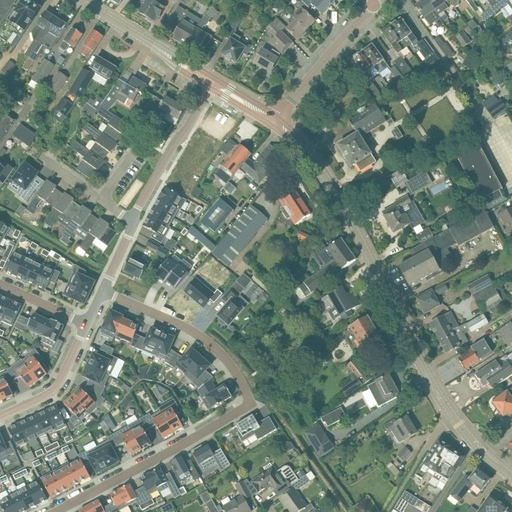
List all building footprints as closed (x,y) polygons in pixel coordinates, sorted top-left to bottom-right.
[(13,11),(0,29),(0,38),(6,42),(14,48),(25,32),(31,23),(40,8),(33,3),(34,2),(31,0),(24,0),(16,13),(13,11)] [(0,0),(0,22),(12,7),(14,8),(16,5),(15,4),(17,0),(0,0)] [(159,17),(164,9),(165,8),(151,0),(141,0),(135,9),(139,12),(138,13),(147,18),(146,20),(152,23),(156,16),(159,17)] [(302,0),(302,1),(313,13),(317,9),(322,14),(331,5),(325,0),(302,0)] [(438,26),(443,23),(426,0),(424,0),(416,6),(424,17),(430,25),(435,22),(438,26)] [(448,8),(444,3),(442,0),(426,0),(443,23),(448,30),(452,27),(446,20),(448,18),(443,12),(448,8)] [(297,5),(301,8),(292,17),(305,30),(314,21),(310,16),(313,13),(302,1),(297,5)] [(472,1),(469,4),(475,12),(479,10),(473,1),(472,1)] [(172,38),(186,46),(201,20),(183,10),(177,6),(173,14),(176,16),(169,27),(176,32),(172,38)] [(204,16),(201,20),(186,46),(197,53),(197,52),(201,55),(211,37),(201,31),(204,26),(205,27),(209,20),(218,13),(213,7),(204,16)] [(494,14),(491,9),(480,16),(484,21),(494,14)] [(240,10),(230,27),(236,30),(246,13),(240,10)] [(37,36),(32,43),(25,55),(30,59),(56,18),(51,15),(51,13),(49,12),(47,12),(45,12),(32,33),(37,36)] [(289,20),(293,24),(287,30),(297,39),(305,30),(292,17),(289,20)] [(56,18),(30,59),(35,62),(44,46),(50,50),(58,37),(60,39),(66,29),(64,28),(66,24),(64,24),(64,22),(62,20),(60,21),(56,18)] [(272,23),(282,32),(286,27),(277,18),(272,23)] [(425,60),(435,53),(424,39),(419,43),(417,40),(400,18),(391,25),(407,47),(411,44),(414,47),(417,45),(421,51),(419,52),(425,60)] [(270,43),(275,47),(282,54),(292,43),(281,32),(282,32),(272,23),(266,29),(275,38),(270,43)] [(381,32),(387,40),(397,54),(407,47),(391,25),(381,32)] [(64,42),(60,48),(60,49),(64,51),(65,51),(69,45),(74,48),(77,43),(82,35),(81,34),(81,32),(79,31),(77,32),(72,29),(67,37),(64,42)] [(93,52),(97,45),(103,37),(93,30),(83,45),(84,46),(80,53),(89,59),(93,52)] [(231,39),(221,54),(226,57),(225,59),(230,62),(231,60),(236,64),(242,54),(246,56),(252,47),(240,40),(241,38),(234,34),(231,39)] [(470,43),(463,34),(457,38),(464,48),(470,43)] [(507,34),(493,45),(496,50),(499,48),(511,39),(507,34)] [(445,45),(438,36),(434,40),(446,56),(449,53),(443,46),(445,45)] [(511,38),(511,39),(499,48),(504,54),(511,48),(511,38)] [(372,44),(362,51),(374,67),(379,74),(389,67),(372,44)] [(280,55),(271,49),(269,54),(262,50),(254,63),(270,72),(278,59),(277,59),(280,55)] [(369,71),(374,67),(362,51),(355,57),(356,59),(354,61),(369,81),(374,77),(369,71)] [(62,65),(66,59),(60,56),(57,62),(62,65)] [(109,80),(111,77),(116,69),(97,57),(88,73),(82,69),(69,92),(68,92),(62,102),(61,101),(56,109),(67,116),(73,106),(75,106),(79,99),(81,99),(97,73),(109,80)] [(399,58),(394,62),(396,65),(401,72),(408,67),(403,60),(401,57),(399,58)] [(2,71),(9,75),(16,64),(9,59),(2,71)] [(41,87),(54,66),(44,60),(31,80),(31,81),(29,85),(37,91),(40,86),(41,87)] [(511,62),(500,70),(504,76),(507,74),(511,70),(511,62)] [(396,65),(390,70),(398,81),(405,77),(401,72),(396,65)] [(49,85),(47,87),(57,94),(67,78),(58,72),(49,85)] [(447,83),(453,78),(449,73),(443,77),(447,83)] [(119,80),(113,88),(108,94),(123,103),(126,97),(134,102),(139,93),(142,95),(146,87),(133,78),(128,86),(125,84),(126,84),(119,80)] [(365,89),(374,100),(381,95),(373,83),(365,89)] [(20,98),(27,102),(30,97),(23,93),(20,98)] [(114,99),(107,95),(104,101),(109,104),(111,105),(114,99)] [(167,113),(158,108),(162,102),(157,99),(157,98),(153,96),(139,118),(154,127),(162,114),(165,116),(167,113)] [(185,109),(164,97),(162,102),(158,108),(167,113),(179,120),(185,109)] [(500,100),(487,110),(493,119),(507,109),(500,100)] [(96,111),(87,105),(83,111),(92,118),(96,111)] [(382,110),(380,111),(376,105),(366,111),(364,107),(358,111),(360,115),(349,122),(357,134),(338,146),(351,167),(356,164),(361,171),(377,161),(362,136),(386,121),(383,117),(386,115),(382,110)] [(110,123),(102,134),(115,143),(122,135),(123,136),(130,127),(122,121),(100,106),(96,112),(110,123)] [(478,120),(472,111),(461,119),(467,128),(478,120)] [(0,141),(15,120),(7,115),(0,124),(0,141)] [(89,151),(103,161),(109,152),(111,154),(117,145),(115,143),(102,134),(88,123),(83,130),(97,140),(89,151)] [(12,136),(22,142),(26,137),(32,142),(37,136),(20,124),(12,136)] [(403,136),(397,128),(393,131),(398,139),(403,136)] [(85,158),(82,162),(76,170),(90,179),(96,170),(98,171),(104,162),(103,161),(89,151),(75,141),(70,148),(85,158)] [(503,190),(478,143),(455,155),(485,211),(507,200),(502,190),(503,190)] [(221,178),(227,183),(234,175),(233,175),(251,154),(240,145),(222,167),(218,172),(214,176),(219,180),(221,178)] [(248,160),(242,167),(241,168),(259,183),(282,156),(269,146),(254,164),(248,160)] [(13,181),(23,188),(18,195),(17,196),(27,202),(36,190),(29,185),(36,176),(38,173),(32,169),(33,168),(27,164),(26,165),(25,164),(13,181)] [(0,182),(3,184),(3,185),(14,169),(13,169),(8,166),(6,169),(0,165),(0,182)] [(401,169),(389,176),(396,188),(406,183),(408,181),(401,169)] [(408,181),(406,183),(412,194),(431,183),(425,172),(408,181)] [(43,200),(54,208),(64,195),(55,189),(56,187),(47,181),(41,189),(26,210),(33,215),(43,200)] [(295,184),(287,184),(288,190),(277,197),(282,205),(282,206),(282,207),(280,209),(287,220),(289,218),(290,218),(291,218),(295,225),(310,215),(296,193),(295,184)] [(178,210),(181,211),(187,200),(165,188),(164,189),(159,198),(178,210)] [(61,213),(72,221),(81,208),(73,202),(74,200),(65,193),(64,195),(54,208),(44,223),(50,227),(61,213)] [(410,205),(412,204),(407,196),(394,203),(396,206),(382,213),(394,233),(421,217),(416,208),(413,210),(410,205)] [(178,210),(159,198),(158,199),(159,199),(154,207),(173,218),(178,210)] [(214,235),(234,211),(220,198),(199,222),(214,235)] [(21,206),(14,215),(19,219),(26,210),(21,206)] [(78,226),(89,234),(99,220),(90,214),(92,212),(83,206),(81,208),(72,221),(61,235),(63,237),(68,240),(78,226)] [(252,206),(212,254),(228,267),(268,219),(252,206)] [(173,218),(154,207),(149,216),(168,227),(173,218)] [(511,208),(499,216),(511,237),(511,208)] [(455,211),(451,212),(448,214),(445,217),(450,226),(460,220),(455,211)] [(168,227),(149,216),(143,226),(154,232),(151,238),(162,244),(171,228),(168,227)] [(99,220),(89,234),(79,248),(86,253),(96,238),(108,247),(117,234),(108,227),(109,225),(100,219),(99,220)] [(0,222),(0,235),(5,238),(10,229),(0,222)] [(416,235),(415,235),(420,243),(433,236),(428,228),(423,231),(416,235)] [(311,237),(300,232),(297,238),(308,243),(311,237)] [(63,237),(60,241),(69,247),(72,243),(68,240),(63,237)] [(161,246),(150,239),(147,245),(157,251),(160,247),(161,246)] [(302,300),(311,293),(335,277),(343,272),(342,270),(356,260),(341,240),(333,245),(327,249),(327,250),(317,256),(325,268),(299,287),(298,287),(295,289),(294,292),(299,299),(302,300)] [(167,241),(164,247),(171,251),(174,245),(167,241)] [(211,252),(216,247),(210,242),(206,247),(211,252)] [(39,246),(32,243),(30,247),(36,251),(39,246)] [(157,251),(156,254),(164,259),(169,251),(160,247),(157,251)] [(413,259),(399,267),(409,287),(441,269),(430,249),(413,259)] [(50,253),(44,250),(41,254),(47,258),(50,253)] [(14,253),(5,271),(16,276),(25,258),(14,253)] [(55,253),(52,258),(59,261),(61,257),(55,253)] [(168,260),(155,275),(164,283),(184,260),(182,262),(174,255),(169,261),(168,260)] [(25,258),(16,276),(25,281),(34,262),(25,258)] [(137,263),(129,259),(123,271),(140,280),(149,263),(140,258),(137,263)] [(34,262),(25,281),(35,285),(43,267),(44,265),(35,260),(34,262)] [(184,260),(164,283),(166,281),(175,289),(188,274),(187,273),(192,267),(184,260)] [(73,273),(68,284),(90,294),(95,282),(84,277),(86,272),(75,265),(72,272),(73,273)] [(43,267),(35,285),(45,290),(49,282),(54,272),(43,267)] [(54,272),(49,282),(55,284),(60,273),(55,270),(54,272)] [(468,287),(473,296),(494,284),(490,276),(468,287)] [(213,295),(196,279),(185,292),(203,307),(210,300),(214,303),(222,294),(217,290),(213,295)] [(245,290),(236,282),(221,299),(228,304),(217,316),(220,319),(219,320),(224,325),(226,324),(229,326),(243,309),(234,302),(245,290)] [(444,283),(432,290),(416,298),(425,314),(439,306),(435,297),(448,290),(444,283)] [(62,295),(84,305),(90,294),(68,284),(62,295)] [(340,317),(342,321),(352,315),(349,311),(359,305),(355,297),(349,301),(341,288),(332,293),(328,295),(320,299),(326,309),(330,306),(332,310),(328,312),(333,321),(340,317)] [(494,288),(474,299),(483,314),(503,302),(494,288)] [(11,301),(0,297),(0,323),(0,324),(1,322),(11,301)] [(21,306),(11,301),(1,322),(12,326),(13,324),(21,306)] [(114,336),(122,319),(123,317),(110,311),(100,333),(113,339),(114,336)] [(49,322),(40,318),(41,316),(35,313),(35,315),(33,314),(30,321),(20,316),(17,322),(27,327),(26,329),(43,337),(50,322),(49,322)] [(458,328),(450,313),(430,324),(438,339),(458,328)] [(458,328),(438,339),(446,354),(468,342),(464,335),(470,331),(471,333),(488,324),(483,314),(466,324),(458,328)] [(367,318),(358,323),(351,327),(358,340),(354,342),(358,348),(362,346),(366,353),(375,348),(377,351),(385,346),(384,344),(382,344),(367,318)] [(139,326),(122,319),(114,336),(130,343),(129,346),(136,349),(141,337),(135,335),(139,326)] [(63,342),(57,340),(64,326),(51,320),(50,322),(43,337),(41,342),(53,347),(51,351),(58,354),(63,342)] [(153,355),(163,333),(151,328),(146,339),(141,337),(136,349),(142,351),(153,355)] [(169,365),(177,354),(170,349),(174,338),(163,333),(153,355),(165,360),(164,362),(169,365)] [(466,354),(458,359),(464,370),(473,364),(479,361),(486,356),(492,353),(488,347),(484,340),(478,343),(473,346),(465,351),(466,354)] [(100,350),(107,353),(111,356),(114,350),(103,344),(100,350)] [(22,361),(38,381),(47,374),(38,363),(42,359),(35,349),(30,353),(31,354),(22,361)] [(184,375),(201,357),(192,349),(183,358),(177,354),(169,365),(175,369),(176,367),(184,375)] [(118,359),(111,356),(107,353),(104,359),(93,354),(88,365),(109,376),(110,376),(118,359)] [(492,389),(500,383),(511,375),(511,354),(511,353),(505,358),(504,357),(488,368),(487,367),(475,375),(483,387),(488,384),(492,389)] [(210,366),(201,357),(184,375),(199,389),(209,381),(202,375),(210,366)] [(364,374),(354,360),(348,365),(358,378),(364,374)] [(8,371),(14,381),(20,377),(29,388),(38,381),(22,361),(7,370),(8,371)] [(104,386),(109,376),(88,365),(82,376),(94,382),(90,389),(96,393),(101,397),(106,387),(104,386)] [(15,383),(14,381),(8,371),(0,374),(0,395),(2,400),(13,395),(8,386),(15,383)] [(380,380),(375,382),(385,400),(385,399),(395,394),(398,392),(389,375),(380,380)] [(345,397),(362,385),(357,379),(341,391),(345,397)] [(210,380),(209,381),(199,389),(197,390),(198,390),(201,395),(199,396),(208,411),(212,408),(213,409),(224,402),(223,402),(232,397),(225,385),(216,391),(210,381),(210,380)] [(105,400),(101,397),(96,393),(90,399),(80,388),(72,396),(89,414),(90,415),(98,407),(99,408),(105,400)] [(493,399),(492,401),(493,403),(503,416),(507,413),(509,416),(511,413),(511,388),(507,392),(498,398),(497,397),(495,397),(493,399)] [(72,396),(64,404),(74,415),(69,420),(70,421),(68,423),(71,432),(76,429),(83,423),(82,421),(89,414),(72,396)] [(174,399),(159,408),(173,433),(183,427),(176,415),(181,412),(174,399)] [(57,406),(47,411),(56,432),(67,427),(57,406)] [(163,439),(173,433),(159,408),(158,409),(160,411),(151,416),(149,414),(143,417),(150,428),(155,425),(163,439)] [(336,410),(321,418),(323,423),(325,422),(328,427),(341,420),(336,410)] [(46,412),(37,416),(46,434),(55,430),(56,432),(47,411),(46,412)] [(109,415),(104,419),(107,424),(112,421),(109,415)] [(37,416),(28,420),(36,438),(46,434),(37,416)] [(239,432),(237,433),(240,439),(242,442),(254,435),(255,435),(258,440),(276,430),(269,417),(257,424),(253,416),(235,427),(239,432)] [(144,432),(150,428),(143,417),(128,426),(142,450),(151,444),(144,432)] [(386,435),(392,432),(399,444),(404,440),(405,441),(408,438),(417,433),(407,417),(397,423),(395,419),(382,427),(386,435)] [(28,420),(19,424),(27,442),(36,438),(28,420)] [(19,424),(8,429),(16,447),(27,442),(19,424)] [(318,425),(304,433),(320,458),(334,449),(325,435),(325,436),(318,425)] [(131,456),(142,450),(128,426),(112,435),(118,446),(124,443),(131,456)] [(15,453),(10,441),(4,444),(0,435),(0,459),(9,455),(9,456),(15,453)] [(112,449),(118,446),(112,435),(106,438),(108,441),(97,447),(108,468),(110,467),(119,462),(112,449)] [(439,441),(431,453),(430,455),(428,454),(415,475),(423,480),(429,470),(435,473),(428,483),(436,488),(442,478),(448,481),(454,472),(455,472),(455,471),(454,470),(456,468),(457,468),(463,458),(453,452),(448,449),(449,447),(439,441)] [(291,444),(281,442),(279,449),(289,451),(291,444)] [(230,465),(220,449),(213,454),(208,446),(208,445),(202,448),(201,447),(202,446),(202,445),(192,451),(193,452),(194,451),(195,453),(193,454),(193,455),(193,454),(199,465),(199,464),(201,467),(212,461),(220,472),(230,465)] [(108,468),(97,447),(86,453),(86,451),(78,456),(81,461),(84,466),(91,463),(97,474),(106,469),(106,470),(108,468)] [(405,447),(397,456),(403,461),(411,453),(405,447)] [(200,478),(190,460),(190,461),(185,464),(182,456),(171,462),(174,468),(172,469),(173,469),(180,482),(191,476),(194,481),(200,478)] [(90,477),(84,466),(81,461),(71,467),(80,483),(90,477)] [(71,488),(80,483),(71,467),(69,463),(60,468),(71,488)] [(276,496),(291,486),(299,480),(290,468),(289,467),(287,466),(286,466),(285,466),(284,466),(277,471),(273,466),(266,472),(251,482),(259,493),(268,486),(270,486),(276,496)] [(62,492),(71,488),(60,468),(51,473),(62,492)] [(160,469),(150,474),(160,492),(168,488),(174,499),(181,495),(178,489),(169,473),(164,476),(160,469)] [(450,496),(447,500),(454,505),(457,501),(459,503),(474,484),(482,491),(486,487),(492,480),(479,469),(471,480),(465,475),(458,484),(450,495),(450,496)] [(51,498),(62,492),(51,473),(40,478),(51,498)] [(144,487),(139,489),(146,503),(152,500),(152,499),(150,495),(158,490),(159,493),(160,492),(150,474),(140,479),(144,487)] [(286,492),(278,498),(286,509),(288,508),(290,511),(299,511),(301,511),(307,507),(295,490),(296,489),(298,490),(310,482),(306,475),(299,480),(291,486),(292,488),(286,492)] [(47,500),(38,482),(27,487),(37,505),(47,500)] [(242,497),(223,507),(225,511),(250,511),(244,500),(251,496),(243,482),(236,486),(242,497)] [(129,485),(120,490),(128,506),(137,502),(139,506),(146,503),(139,489),(133,492),(129,485)] [(187,493),(183,486),(178,489),(181,495),(181,496),(187,493)] [(37,505),(27,487),(18,492),(28,510),(37,505)] [(114,503),(108,505),(111,511),(120,511),(119,511),(128,506),(120,490),(110,495),(114,503)] [(24,511),(28,510),(18,492),(9,497),(17,511),(24,511)] [(404,493),(400,499),(409,504),(414,507),(417,501),(404,493)] [(489,495),(477,511),(511,511),(507,510),(508,509),(502,505),(503,504),(502,504),(500,507),(494,502),(496,499),(495,500),(489,495)] [(17,511),(9,497),(0,502),(0,504),(3,511),(17,511)] [(409,504),(400,499),(398,503),(406,508),(409,504)] [(209,511),(218,511),(212,500),(205,504),(209,511)] [(374,511),(366,500),(356,507),(358,511),(374,511)] [(99,501),(89,506),(92,511),(111,511),(108,505),(103,508),(99,501)] [(417,501),(414,507),(422,511),(428,511),(430,509),(417,501)]
